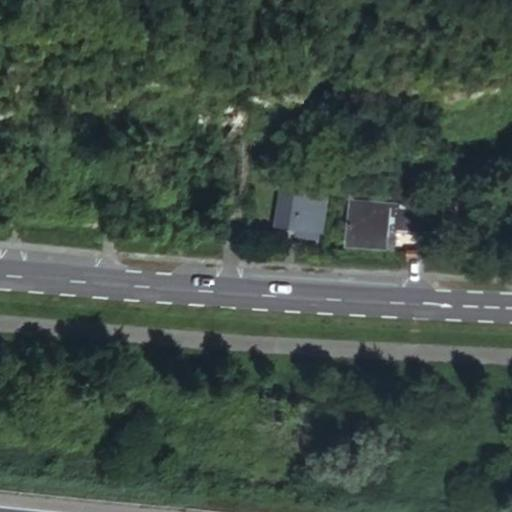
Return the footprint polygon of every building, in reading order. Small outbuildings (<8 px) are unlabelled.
[(511,179),(498,179),(497,219),(511,219),(511,179)] [(229,184),(216,184),(215,212),(228,212),(229,184)] [(263,211),(267,184),(252,185),(248,210),(263,211)] [(348,208),(301,202),(295,247),(316,250),(315,256),(339,259),(340,253),(342,253),(348,208)] [(155,218),(153,256),(231,258),(232,221),(206,220),(206,207),(182,206),(181,219),(155,218)] [(141,238),(143,208),(124,207),(122,236),(141,238)] [(485,242),(486,222),(473,222),(472,242),(485,242)] [(419,226),(370,225),(369,265),(416,267),(417,247),(436,248),(437,229),(419,228),(419,226)]
